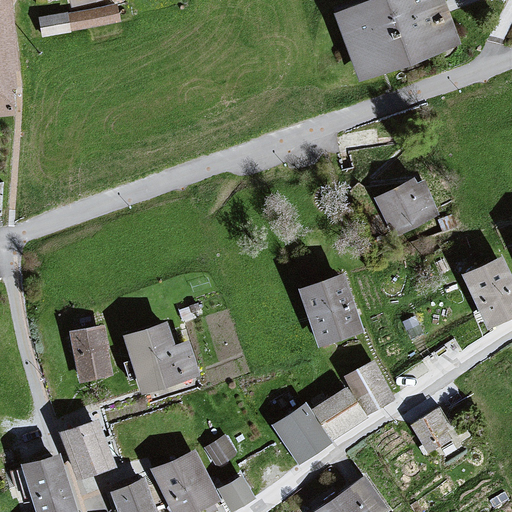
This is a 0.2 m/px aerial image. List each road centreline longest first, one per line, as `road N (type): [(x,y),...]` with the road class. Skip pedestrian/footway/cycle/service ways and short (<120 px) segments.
road 1 (residential): [(0,236),(267,136),(511,60)]
road 2 (residential): [(511,330),(258,511)]
